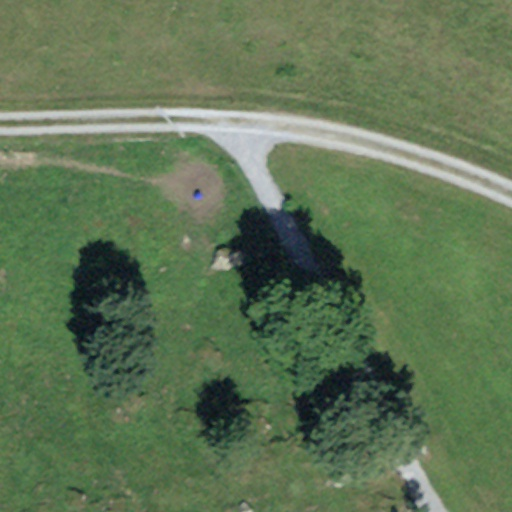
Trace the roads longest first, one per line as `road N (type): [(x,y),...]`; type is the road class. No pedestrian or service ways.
road 1 (track): [(511,194),(420,159),(245,123),(0,123)]
road 2 (track): [(434,511),(276,255),(245,123)]
